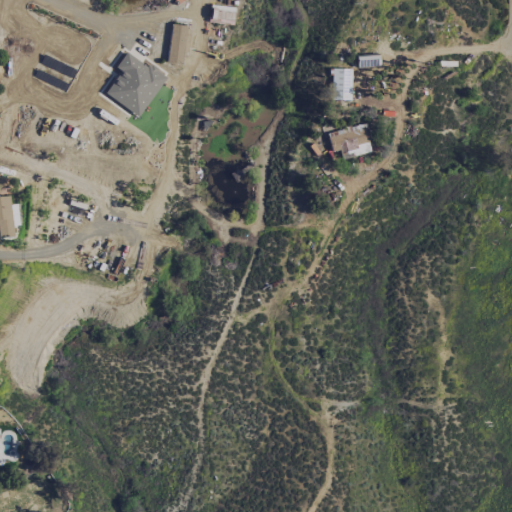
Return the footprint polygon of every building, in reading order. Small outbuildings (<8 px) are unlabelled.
[(232,24),(233,7),(210,6),(209,22),(232,24)] [(166,63),(183,64),(185,26),(168,25),(166,63)] [(138,117),(164,77),(125,51),(114,67),(119,70),(103,94),(138,117)] [(349,100),(349,69),(330,69),(329,100),(349,100)] [(330,152),(338,150),(340,159),(370,152),(362,124),(325,133),(330,152)] [(0,237),(10,237),(9,196),(0,196),(0,237)]
